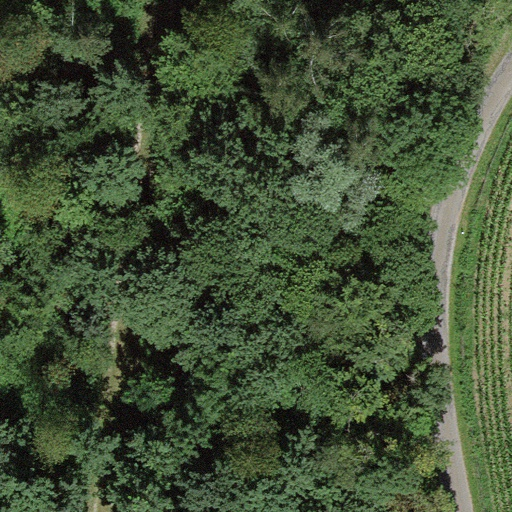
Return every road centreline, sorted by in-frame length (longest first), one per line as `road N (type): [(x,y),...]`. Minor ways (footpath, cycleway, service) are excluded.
road 1 (track): [(167,0),(105,511)]
road 2 (unclassified): [(455,511),(424,303),(465,145),(511,84)]
